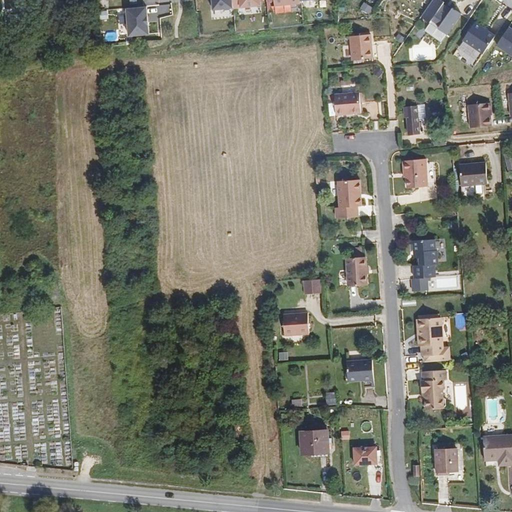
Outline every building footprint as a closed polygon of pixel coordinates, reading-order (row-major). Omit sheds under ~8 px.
[(445,0),(444,0),(431,0),(421,15),(429,21),(432,18),(443,2),(445,0)] [(372,7),(364,1),(360,6),(368,12),(372,7)] [(443,2),(432,18),(440,23),(451,8),(443,2)] [(146,5),(125,7),(129,36),(150,34),(146,5)] [(453,6),(438,26),(449,34),(463,14),(453,6)] [(495,34),(475,21),(463,38),(483,52),(495,34)] [(511,24),(498,45),(511,54),(511,24)] [(368,35),(349,34),(351,58),(368,56),(374,56),(373,45),(370,45),(368,35)] [(412,71),(404,72),(404,80),(412,80),(412,71)] [(357,91),(334,93),(335,111),(359,110),(357,91)] [(406,111),(406,128),(411,128),(411,126),(418,125),(417,113),(422,113),(421,105),(417,104),(416,98),(400,100),(400,111),(406,111)] [(469,100),(470,123),(492,121),(490,98),(469,100)] [(411,128),(406,128),(401,128),(401,136),(412,136),(411,128)] [(423,157),(401,160),(402,171),(405,171),(406,186),(433,182),(431,161),(423,161),(423,157)] [(484,158),(460,160),(460,166),(461,190),(481,189),(480,178),(485,177),(484,158)] [(357,178),(336,177),(339,203),(334,204),(336,216),(355,214),(354,201),(358,200),(357,178)] [(432,237),(412,240),(416,264),(412,265),(413,277),(433,275),(433,263),(436,262),(436,248),(432,248),(432,237)] [(362,256),(345,255),(347,282),(364,281),(362,256)] [(321,279),(304,282),(305,294),(322,292),(321,279)] [(463,285),(456,285),(457,294),(464,293),(463,285)] [(307,312),(282,313),(284,332),(307,330),(307,312)] [(418,331),(420,354),(422,354),(423,360),(448,358),(447,345),(441,345),(438,315),(436,315),(417,317),(415,317),(416,332),(418,331)] [(288,352),(279,352),(279,360),(288,360),(288,352)] [(363,379),(372,378),(371,358),(346,359),(347,379),(363,379)] [(443,369),(421,370),(421,389),(422,389),(424,407),(445,406),(444,397),(442,396),(441,390),(443,389),(443,380),(445,380),(443,369)] [(373,386),(372,378),(363,379),(364,387),(373,386)] [(336,394),(326,394),(327,404),(336,404),(336,394)] [(302,399),(292,400),(293,408),(303,407),(302,399)] [(330,429),(298,432),(300,455),(331,453),(330,429)] [(511,435),(484,437),(485,461),(499,461),(499,466),(511,464),(511,435)] [(377,446),(353,447),(354,466),(377,465),(377,446)] [(456,448),(434,449),(436,476),(449,475),(449,471),(457,470),(456,448)]
